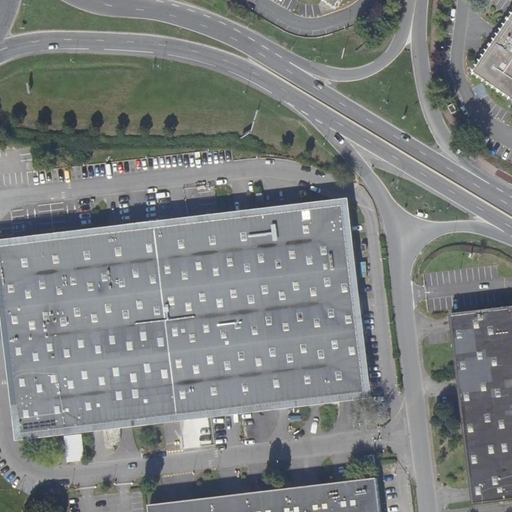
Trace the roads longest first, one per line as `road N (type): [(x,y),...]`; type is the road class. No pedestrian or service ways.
road 1 (unclassified): [(420,435),(56,477),(22,468),(11,456),(0,412)]
road 2 (unclassified): [(0,199),(264,169),(307,173),(353,192),(370,212)]
road 3 (secondary): [(511,202),(223,32)]
road 4 (secondary): [(0,49),(106,40),(176,47),(278,86)]
road 5 (secondary): [(278,86),(511,227)]
road 6 (unclassified): [(370,212),(391,395),(420,435)]
road 7 (secondary): [(414,13),(389,56),(351,76),(223,32)]
road 8 (secondary): [(511,199),(439,134),(420,81),(414,13)]
road 9 (unclassified): [(395,234),(420,435)]
road 10 (secondary): [(278,86),(375,186),(395,234)]
road 11 (unclassified): [(462,0),(459,81),(485,125),(511,139)]
road 12 (secondary): [(223,32),(85,0)]
